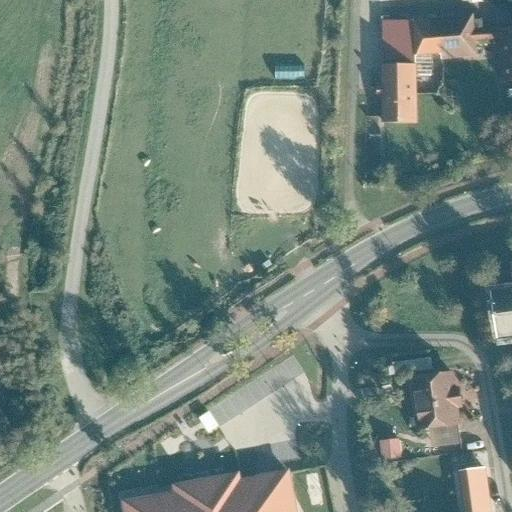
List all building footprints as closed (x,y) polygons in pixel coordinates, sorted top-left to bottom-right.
[(511,5),(496,6),(498,25),(511,24),(511,5)] [(474,20),(416,22),(417,61),(475,59),(475,41),(475,33),(474,20)] [(381,67),(417,66),(417,61),(416,22),(380,23),(381,67)] [(511,29),(499,29),(499,33),(499,41),(500,84),(511,83),(511,29)] [(499,33),(475,33),(475,41),(499,41),(499,33)] [(382,125),(418,124),(418,108),(417,88),(417,66),(381,67),(382,125)] [(418,108),(436,108),(435,88),(417,88),(418,108)] [(511,291),(491,294),(497,344),(511,342),(511,291)] [(432,363),(389,368),(390,381),(410,379),(433,376),(432,363)] [(458,399),(455,374),(433,376),(410,379),(413,403),(458,399)] [(460,423),(458,399),(413,403),(415,428),(428,426),(453,424),(460,423)] [(429,437),(454,435),(453,424),(428,426),(429,437)] [(382,460),(400,458),(399,441),(381,443),(382,460)] [(174,494),(122,503),(123,511),(292,511),(286,475),(238,484),(233,475),(173,486),(174,494)]
